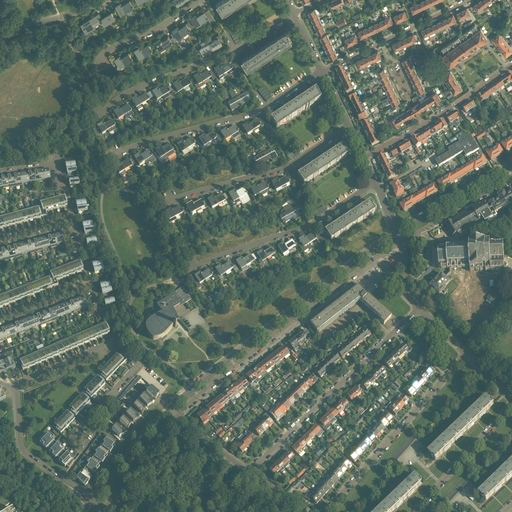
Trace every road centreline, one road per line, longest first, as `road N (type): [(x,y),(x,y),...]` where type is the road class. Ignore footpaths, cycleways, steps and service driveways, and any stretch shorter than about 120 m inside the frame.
road 1 (tertiary): [(363,253),(167,410)]
road 2 (tertiary): [(175,416),(370,261)]
road 3 (residential): [(418,308),(248,471)]
road 4 (residential): [(110,158),(261,109),(321,71)]
road 5 (residential): [(96,116),(129,91),(231,52),(293,13)]
road 6 (residential): [(325,511),(465,354)]
road 7 (residential): [(159,206),(277,170),(347,126)]
road 8 (residential): [(191,270),(315,222),(375,183)]
road 9 (residential): [(511,298),(468,335),(404,273),(401,241)]
road 10 (residential): [(321,71),(467,0)]
road 11 (residential): [(511,404),(415,511)]
road 12 (tertiary): [(511,164),(396,231)]
road 13 (tertiary): [(401,241),(511,177)]
road 14 (residential): [(107,69),(107,50),(201,0)]
